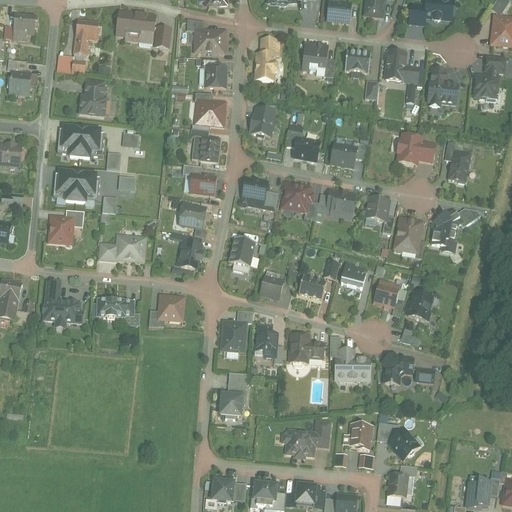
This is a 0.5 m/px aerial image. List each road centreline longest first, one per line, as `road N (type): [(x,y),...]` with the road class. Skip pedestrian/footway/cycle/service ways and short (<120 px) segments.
road 1 (residential): [(243,26),(456,52)]
road 2 (residential): [(368,511),(372,482),(199,467)]
road 3 (residential): [(59,2),(134,1),(243,26)]
road 4 (residential): [(233,161),(414,198)]
road 5 (residential): [(31,267),(209,297)]
road 6 (residential): [(199,467),(209,297)]
road 7 (residential): [(209,297),(368,341)]
road 8 (residential): [(31,267),(44,129)]
road 9 (residential): [(233,161),(209,297)]
road 10 (residential): [(243,26),(233,161)]
road 11 (residential): [(44,129),(59,2)]
